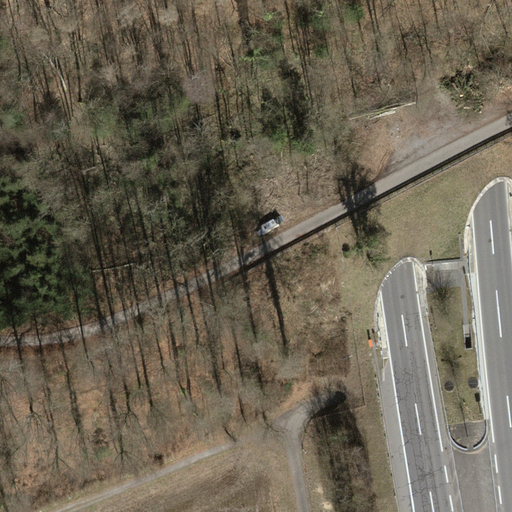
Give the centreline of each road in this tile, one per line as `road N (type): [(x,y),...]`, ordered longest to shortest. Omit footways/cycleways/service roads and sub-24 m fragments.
road 1 (track): [(0,328),(113,329),(511,124)]
road 2 (motorway): [(367,0),(395,270),(434,511)]
road 3 (motorway): [(511,422),(472,0)]
road 4 (track): [(53,511),(288,417)]
road 5 (track): [(288,417),(351,394),(511,376)]
